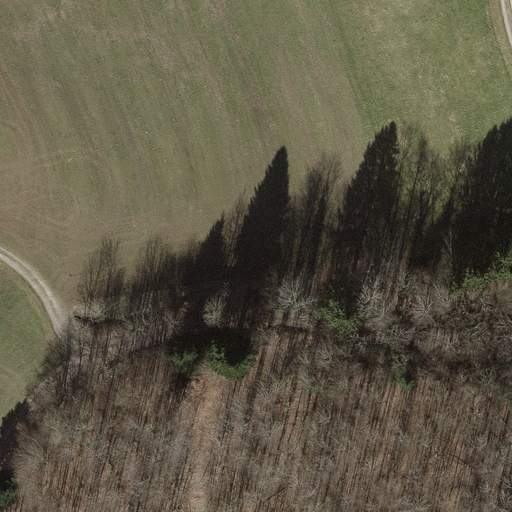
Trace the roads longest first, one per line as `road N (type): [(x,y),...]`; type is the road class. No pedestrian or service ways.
road 1 (track): [(0,464),(27,414),(57,381),(97,354),(184,325),(293,320),(357,334),(511,346)]
road 2 (track): [(97,354),(63,328),(42,286),(0,260)]
